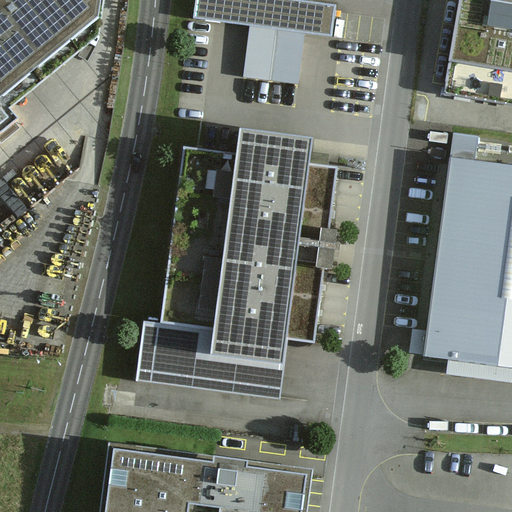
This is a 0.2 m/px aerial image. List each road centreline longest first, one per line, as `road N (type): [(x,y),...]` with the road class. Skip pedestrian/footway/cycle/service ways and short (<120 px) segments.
road 1 (secondary): [(47,511),(118,227),(156,0)]
road 2 (residential): [(411,0),(343,511)]
road 3 (unknown): [(0,151),(104,62)]
